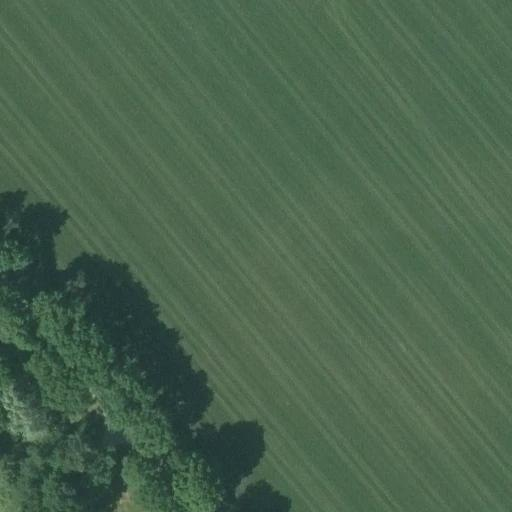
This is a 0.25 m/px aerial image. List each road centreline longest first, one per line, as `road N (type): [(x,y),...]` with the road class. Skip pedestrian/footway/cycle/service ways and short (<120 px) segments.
road 1 (track): [(116,398),(0,272)]
road 2 (track): [(211,511),(116,398)]
road 3 (track): [(76,511),(116,398)]
